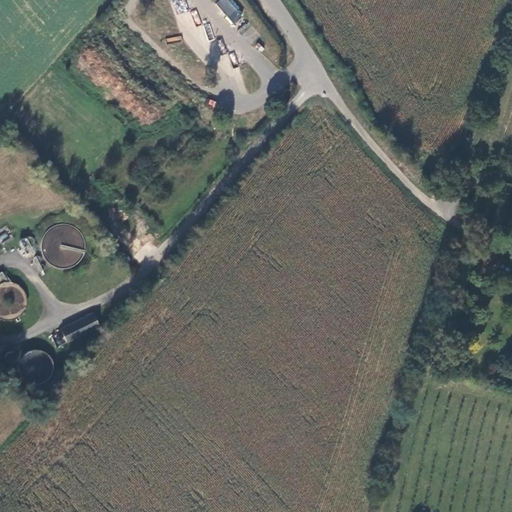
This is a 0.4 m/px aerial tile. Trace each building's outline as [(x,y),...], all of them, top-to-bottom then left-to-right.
[(185,0),(171,0),(177,15),(189,10),(185,0)] [(225,0),(212,0),(212,1),(228,20),(236,13),(225,0)] [(191,12),(196,25),(201,23),(196,10),(191,12)] [(239,16),(230,23),(235,29),(244,22),(239,16)] [(168,43),(181,40),(180,35),(166,38),(168,43)] [(25,251),(36,244),(30,235),(20,242),(25,251)] [(93,312),(60,328),(66,341),(99,326),(93,312)]
